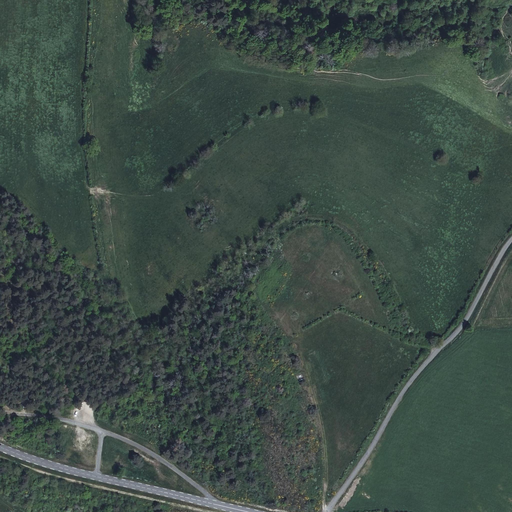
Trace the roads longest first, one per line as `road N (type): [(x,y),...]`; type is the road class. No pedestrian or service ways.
road 1 (residential): [(511,238),(454,333),(397,391),(324,511)]
road 2 (track): [(0,456),(212,511)]
road 3 (unclassified): [(215,504),(180,471),(104,431)]
road 4 (tertiary): [(215,504),(95,476)]
